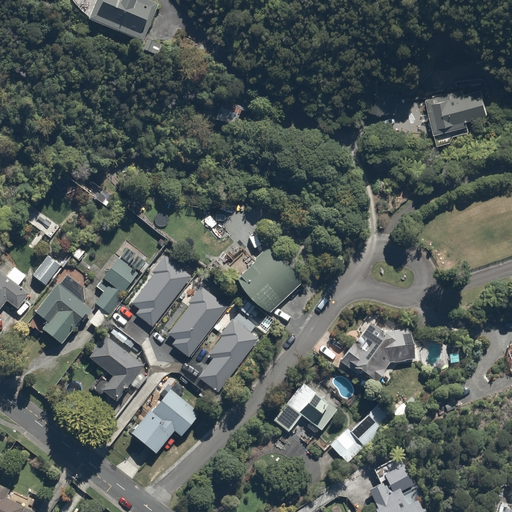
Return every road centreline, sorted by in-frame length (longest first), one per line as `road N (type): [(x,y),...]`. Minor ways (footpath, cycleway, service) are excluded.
road 1 (residential): [(148,507),(252,404),(351,286)]
road 2 (residential): [(0,393),(148,507)]
road 3 (residential): [(351,286),(376,251),(394,249),(421,270),(420,292),(405,299),(371,291)]
